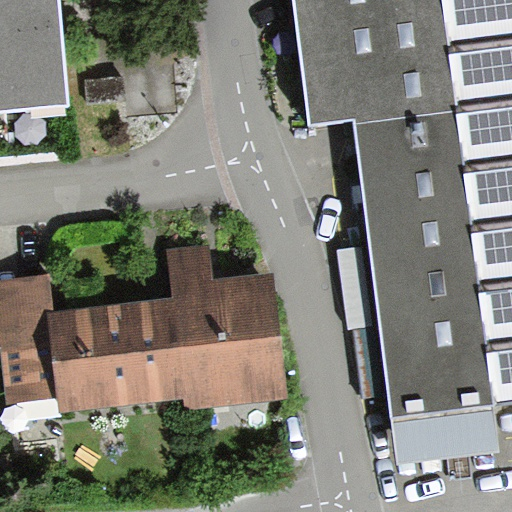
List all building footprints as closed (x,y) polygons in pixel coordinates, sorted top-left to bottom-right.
[(0,0),(0,112),(70,106),(61,0),(0,0)] [(511,212),(511,0),(324,0),(295,4),(310,127),(356,122),(369,231),(511,212)] [(511,400),(511,212),(369,231),(398,464),(499,449),(493,402),(511,400)] [(150,300),(161,400),(184,395),(185,407),(284,399),(274,276),(214,280),(211,246),(169,249),(173,298),(150,300)] [(161,400),(150,300),(56,310),(52,274),(0,279),(0,355),(5,403),(58,397),(59,411),(161,400)]
